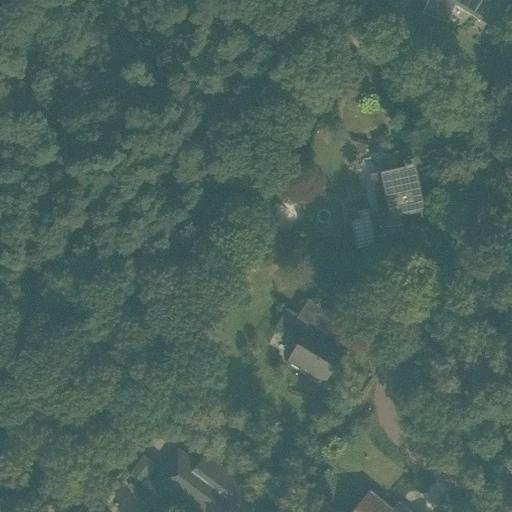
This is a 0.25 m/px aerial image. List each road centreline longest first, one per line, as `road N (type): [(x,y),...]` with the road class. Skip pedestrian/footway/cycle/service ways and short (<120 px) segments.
road 1 (residential): [(511,504),(418,430),(398,381),(407,341),(478,220),(497,152)]
road 2 (residential): [(497,152),(352,46)]
